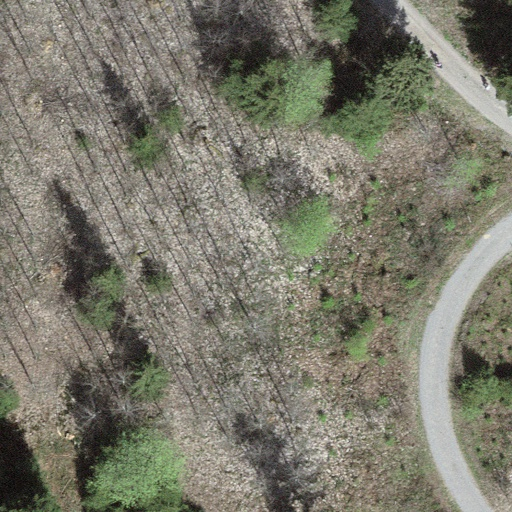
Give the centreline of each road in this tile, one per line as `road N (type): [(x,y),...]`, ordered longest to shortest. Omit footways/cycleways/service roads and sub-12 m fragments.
road 1 (track): [(481,511),(459,484),(438,430),(431,373),(440,322),(511,228)]
road 2 (track): [(511,124),(386,0)]
